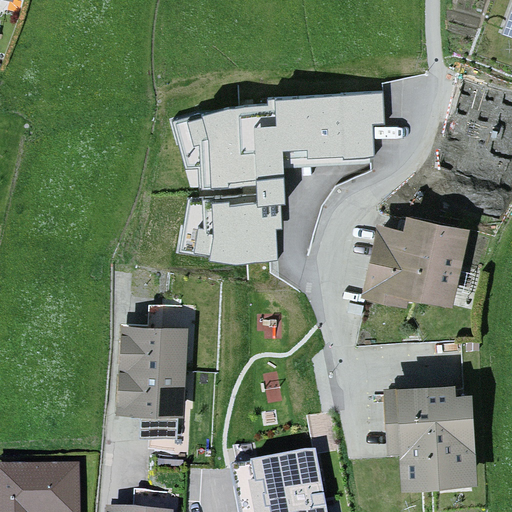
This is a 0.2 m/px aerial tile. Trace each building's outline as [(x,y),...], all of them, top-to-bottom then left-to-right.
[(180,252),(211,259),(237,265),(275,260),(274,228),(281,228),(280,204),(286,203),(284,168),(369,164),(369,159),(374,157),(373,125),(385,124),(382,91),(269,97),(269,106),(227,110),(173,122),(184,166),(198,167),(200,189),(255,185),(256,194),(189,198),(180,252)] [(511,102),(493,100),(492,114),(511,117),(511,102)] [(511,170),(511,120),(458,108),(447,155),(511,170)] [(443,309),(460,232),(400,219),(397,231),(373,226),(357,299),(400,308),(402,300),(443,309)] [(182,417),(185,331),(122,329),(119,415),(182,417)] [(397,489),(469,488),(467,395),(452,395),(452,387),(383,389),(384,452),(396,452),(397,489)] [(319,454),(339,449),(331,412),(311,416),(319,454)] [(325,511),(314,450),(233,464),(242,511),(325,511)] [(76,511),(76,464),(0,465),(0,511),(76,511)]
